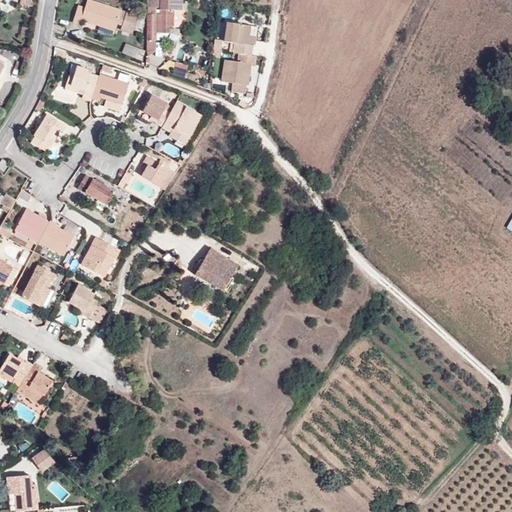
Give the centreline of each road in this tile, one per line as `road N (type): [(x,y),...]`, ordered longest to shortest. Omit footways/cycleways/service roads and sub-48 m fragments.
road 1 (residential): [(44,39),(243,110)]
road 2 (unknown): [(86,363),(121,304),(134,258),(165,239),(196,247)]
road 3 (residential): [(0,314),(126,387)]
road 4 (residential): [(0,143),(56,182),(103,136)]
